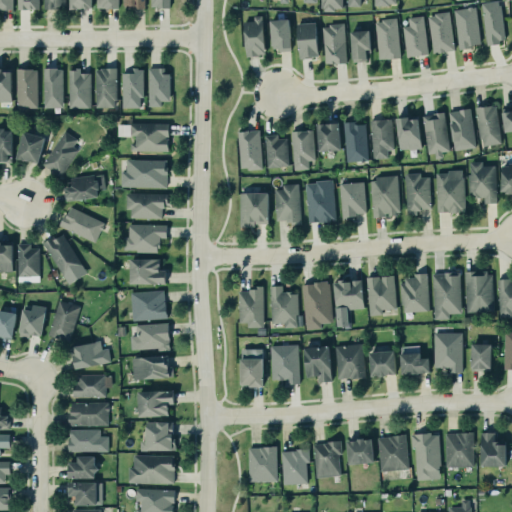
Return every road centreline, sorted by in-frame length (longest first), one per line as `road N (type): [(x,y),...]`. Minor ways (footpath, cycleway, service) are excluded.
road 1 (tertiary): [(207,511),(206,0)]
road 2 (residential): [(202,258),(511,238)]
road 3 (residential): [(212,416),(511,404)]
road 4 (residential): [(278,92),(364,90),(511,69)]
road 5 (residential): [(0,38),(206,38)]
road 6 (residential): [(38,511),(40,378)]
